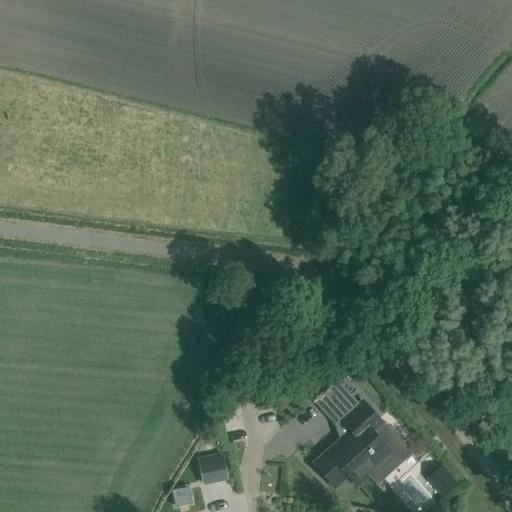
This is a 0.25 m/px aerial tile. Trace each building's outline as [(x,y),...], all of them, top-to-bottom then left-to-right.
[(326,413),(347,394),(337,383),(339,381),(338,380),(314,402),(314,403),(316,402),(326,413)] [(357,487),(392,455),(369,428),(379,420),(362,401),(341,421),(350,431),(314,464),(335,488),(348,476),(357,487)] [(213,485),(238,476),(228,448),(203,457),(213,485)] [(441,497),(458,483),(442,465),(426,479),(441,497)] [(172,491),(175,507),(191,504),(188,488),(172,491)]
